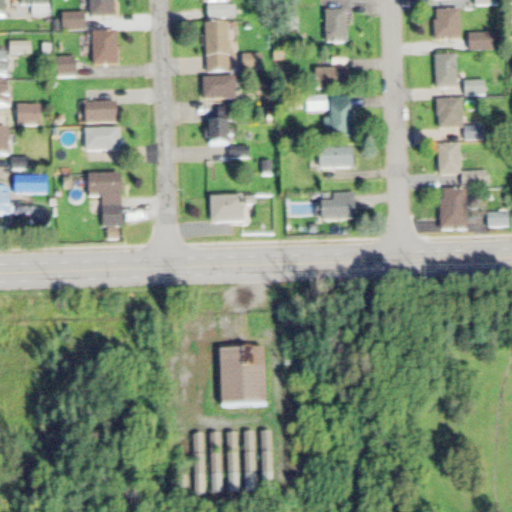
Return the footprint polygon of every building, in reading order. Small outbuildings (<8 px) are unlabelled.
[(0,0),(0,21),(6,23),(11,3),(0,0)] [(27,0),(27,9),(53,9),(53,0),(27,0)] [(95,0),(96,21),(117,21),(117,0),(95,0)] [(211,0),(212,21),(239,20),(239,7),(231,7),(230,0),(211,0)] [(350,46),(350,14),(330,14),(330,46),(350,46)] [(440,43),(463,43),(463,14),(440,14),(440,43)] [(89,33),(89,17),(68,17),(68,27),(63,27),(63,33),(89,33)] [(212,27),(211,75),(233,75),(233,28),(212,27)] [(121,37),(97,37),(97,69),(121,69),(121,37)] [(498,37),(473,37),(473,53),(498,53),(498,37)] [(17,47),(17,56),(34,56),(34,47),(17,47)] [(0,80),(10,81),(10,59),(0,58),(0,80)] [(265,72),(265,59),(248,59),(248,72),(265,72)] [(459,91),(459,59),(438,59),(438,91),(459,91)] [(80,62),(61,62),(61,79),(80,79),(80,62)] [(352,91),(352,72),(321,72),(321,91),(352,91)] [(209,82),(209,103),(239,103),(239,82),(209,82)] [(488,85),(470,85),(470,98),(488,98),(488,85)] [(0,86),(0,110),(12,111),(12,87),(0,86)] [(466,104),(443,104),(443,130),(466,130),(466,104)] [(328,115),(328,105),(316,105),(315,114),(328,115)] [(355,137),(355,105),(334,105),(334,137),(355,137)] [(119,126),(119,107),(89,107),(89,126),(119,126)] [(45,110),(24,110),(24,128),(45,128),(45,110)] [(233,123),(236,115),(226,111),(223,120),(233,123)] [(232,149),(232,127),(213,127),(213,149),(232,149)] [(489,131),(471,131),(471,143),(489,143),(489,131)] [(0,158),(14,159),(14,132),(0,132),(0,158)] [(92,133),(92,159),(122,159),(122,133),(92,133)] [(465,148),(445,148),(445,176),(465,176),(465,148)] [(254,149),(237,149),(237,159),(254,159),(254,149)] [(357,152),(323,152),(323,171),(357,171),(357,152)] [(468,176),(468,186),(491,186),(491,176),(468,176)] [(54,178),(22,178),(22,194),(54,194),(54,178)] [(124,178),(93,179),(93,199),(107,199),(108,230),(125,229),(124,178)] [(0,221),(17,222),(18,192),(0,192),(0,221)] [(447,192),(446,234),(470,234),(471,193),(447,192)] [(338,205),(325,205),(325,224),(358,224),(358,196),(338,196),(338,205)] [(247,200),(218,200),(218,224),(247,224),(247,200)] [(511,229),(511,217),(490,217),(490,229),(511,229)] [(274,405),(273,350),(230,350),(231,406),(274,405)] [(218,491),(279,490),(279,433),(217,433),(218,491)]
